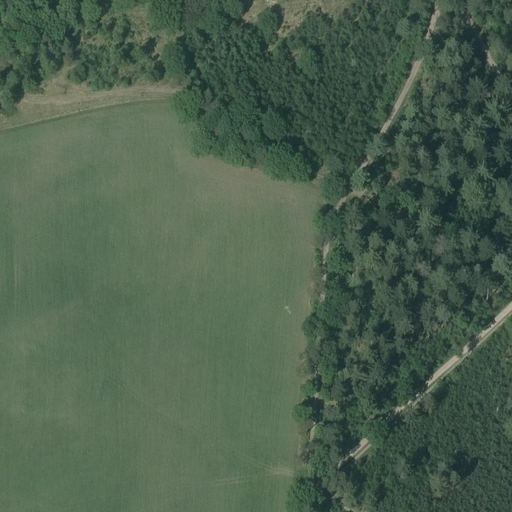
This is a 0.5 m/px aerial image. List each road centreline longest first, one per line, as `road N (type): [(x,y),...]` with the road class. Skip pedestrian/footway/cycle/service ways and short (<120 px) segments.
road 1 (track): [(439,0),(410,81),(332,217),(313,491)]
road 2 (track): [(0,92),(197,94),(295,165),(346,191)]
road 3 (track): [(313,491),(363,432),(511,304)]
